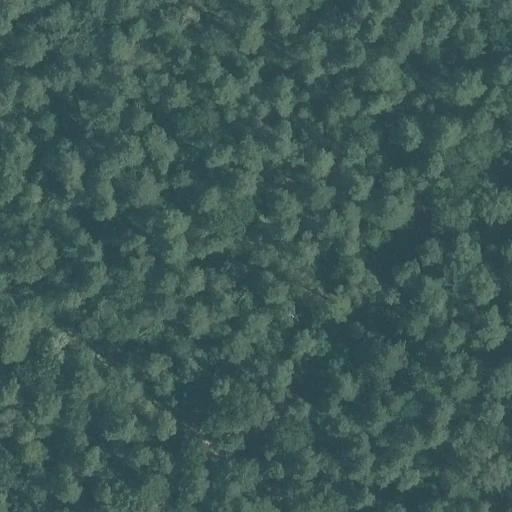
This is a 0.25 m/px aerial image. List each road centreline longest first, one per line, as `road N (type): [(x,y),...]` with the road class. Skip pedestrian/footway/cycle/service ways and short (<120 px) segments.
road 1 (track): [(511,115),(231,452)]
road 2 (track): [(0,265),(231,452)]
